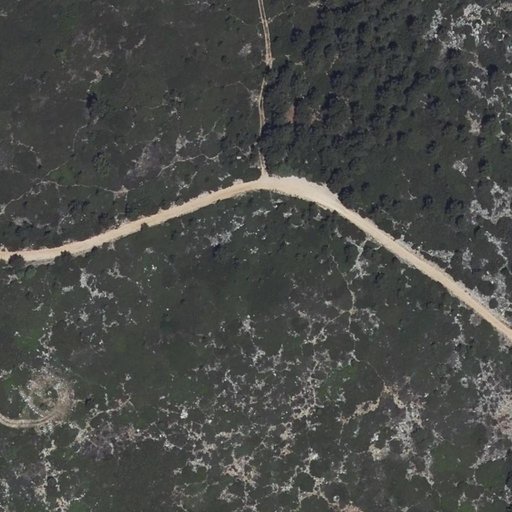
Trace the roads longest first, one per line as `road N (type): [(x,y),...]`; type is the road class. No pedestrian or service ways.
road 1 (track): [(511,334),(299,182),(233,191),(85,246),(0,255)]
road 2 (track): [(266,182),(260,0)]
road 3 (track): [(0,418),(31,423),(59,414),(69,392),(55,375),(35,382),(28,402)]
